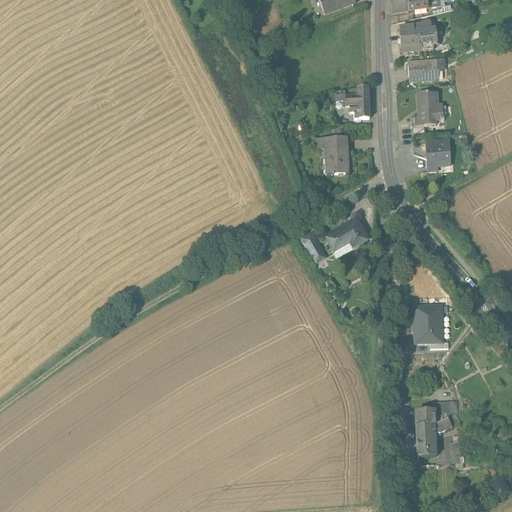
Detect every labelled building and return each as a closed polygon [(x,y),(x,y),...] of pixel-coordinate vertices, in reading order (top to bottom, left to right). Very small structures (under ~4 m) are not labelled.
[(318,0),(323,12),(339,6),(341,10),(355,4),(352,0),(318,0)] [(391,0),(392,14),(408,12),(407,2),(408,1),(408,0),(391,0)] [(418,0),(408,1),(407,2),(408,12),(427,9),(425,0),(418,0)] [(425,0),(427,9),(437,7),(435,0),(425,0)] [(448,22),(430,24),(431,31),(437,30),(438,44),(432,45),(433,51),(418,52),(418,58),(442,56),(451,51),(450,39),(457,38),(456,31),(452,31),(452,29),(449,29),(448,22)] [(430,24),(421,25),(421,26),(404,28),(399,29),(399,34),(399,39),(397,42),(400,44),(400,48),(401,48),(402,54),(407,53),(412,52),(413,53),(418,52),(433,51),(432,45),(438,44),(437,30),(431,31),(430,24)] [(443,63),(408,65),(409,83),(435,82),(435,73),(437,72),(437,73),(441,73),(443,71),(443,63)] [(368,87),(357,89),(357,106),(369,105),(368,87)] [(343,92),(334,93),(336,103),(345,101),(343,92)] [(427,94),(417,94),(418,119),(411,119),(412,128),(424,127),(436,127),(436,123),(442,122),(442,107),(435,108),(434,94),(427,95),(427,94)] [(369,105),(357,106),(357,113),(353,113),(354,121),(369,120),(369,105)] [(344,139),(315,140),(316,151),(328,151),(329,175),(326,175),(326,176),(347,175),(347,160),(345,160),(344,139)] [(448,143),(427,145),(428,160),(426,160),(427,174),(437,173),(436,166),(448,165),(449,167),(448,143)] [(363,211),(373,206),(368,196),(358,200),(363,211)] [(356,220),(325,238),(337,259),(368,241),(356,220)] [(321,253),(311,235),(303,240),(313,258),(321,253)] [(413,307),(414,327),(442,327),(441,307),(413,307)] [(442,327),(414,327),(414,343),(442,343),(442,327)] [(450,407),(442,407),(442,402),(433,402),(433,405),(435,411),(435,417),(443,417),(443,421),(461,412),(461,401),(449,401),(450,407)] [(435,411),(414,412),(415,426),(433,425),(435,425),(435,417),(435,411)] [(459,423),(456,415),(447,420),(450,427),(459,423)] [(433,426),(433,433),(439,433),(450,427),(447,420),(433,426)] [(433,425),(415,426),(416,458),(434,456),(433,425)] [(457,437),(452,437),(453,443),(449,443),(450,464),(462,463),(462,457),(459,457),(457,437)] [(482,479),(483,487),(498,484),(496,469),(490,470),(491,477),(482,479)]
